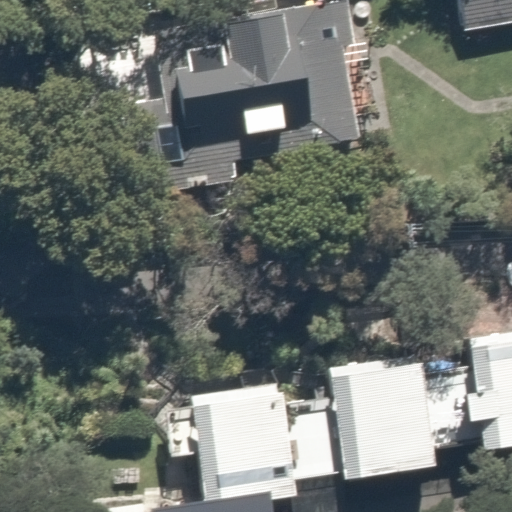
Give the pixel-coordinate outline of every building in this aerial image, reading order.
[(348,0),(336,0),(144,33),(161,131),(269,112),(274,142),(359,128),(344,41),(356,39),(348,0)] [(511,0),(446,0),(455,48),(511,38),(508,20),(511,18),(511,0)] [(511,330),(453,341),(462,392),(446,395),(452,429),(471,426),(476,456),(511,450),(511,330)] [(409,349),(313,367),(335,483),(432,464),(409,349)] [(173,403),(198,511),(204,511),(284,494),(281,479),(315,471),(293,375),(173,403)]
